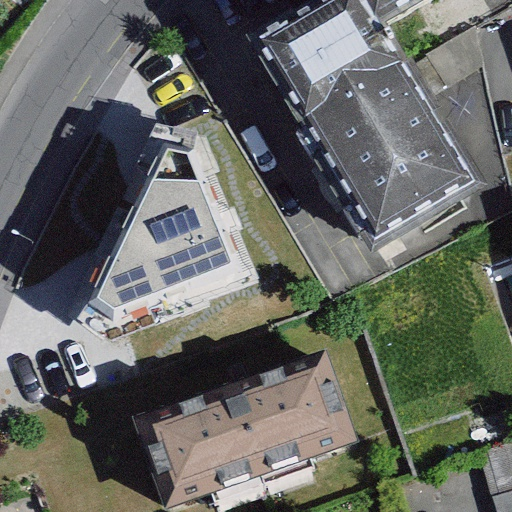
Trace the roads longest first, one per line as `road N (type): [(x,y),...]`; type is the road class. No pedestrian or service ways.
road 1 (unknown): [(186,0),(328,242)]
road 2 (tertiary): [(0,192),(71,69),(127,0)]
